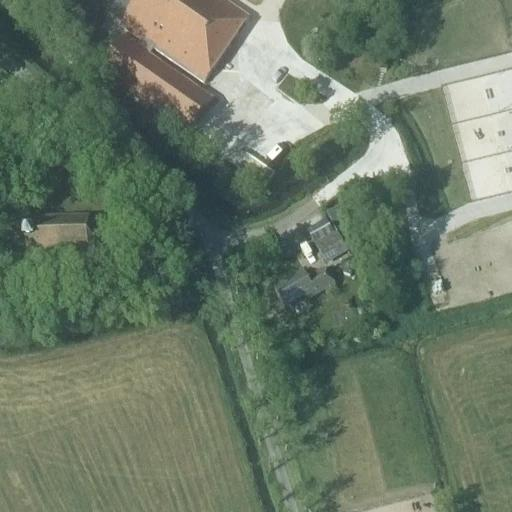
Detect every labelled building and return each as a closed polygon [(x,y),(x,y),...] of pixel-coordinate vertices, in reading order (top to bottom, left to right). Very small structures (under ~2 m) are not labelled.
[(248,20),(220,0),(106,0),(115,6),(105,20),(124,33),(97,73),(159,116),(183,81),(152,59),(156,54),(202,86),(215,68),(248,20)] [(258,55),(243,76),(283,104),(298,83),(258,55)] [(328,212),(329,224),(335,223),(340,217),(340,211),(328,212)] [(90,223),(24,225),(24,237),(24,248),(24,261),(28,261),(29,266),(44,265),(43,259),(89,258),(99,249),(99,233),(90,223)] [(325,223),(308,233),(315,245),(333,235),(325,223)] [(347,254),(336,234),(315,246),(326,266),(347,254)] [(283,288),(276,292),(284,309),(305,298),(306,301),(325,291),(327,295),(337,289),(326,268),(315,274),(317,276),(308,281),(303,272),(280,283),(283,288)]
